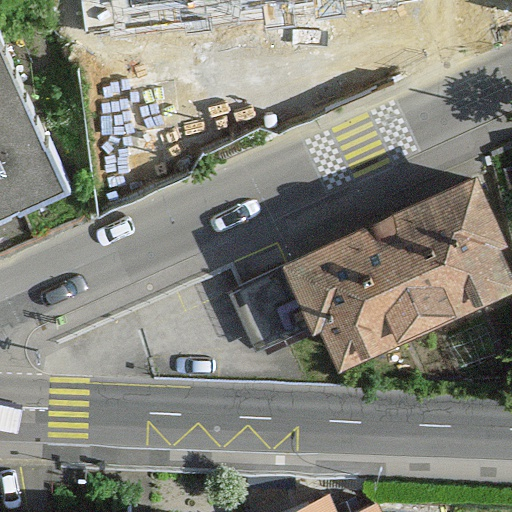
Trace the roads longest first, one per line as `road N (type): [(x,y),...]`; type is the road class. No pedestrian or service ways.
road 1 (secondary): [(0,302),(511,75)]
road 2 (secondary): [(511,432),(0,409)]
